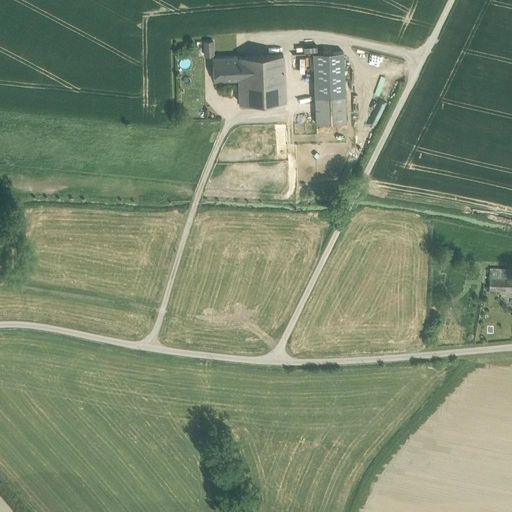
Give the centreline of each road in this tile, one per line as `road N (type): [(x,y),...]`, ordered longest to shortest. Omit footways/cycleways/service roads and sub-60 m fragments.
road 1 (unclassified): [(450,0),(271,361)]
road 2 (unclassified): [(0,325),(24,322),(271,361)]
road 3 (unclassified): [(271,361),(511,348)]
